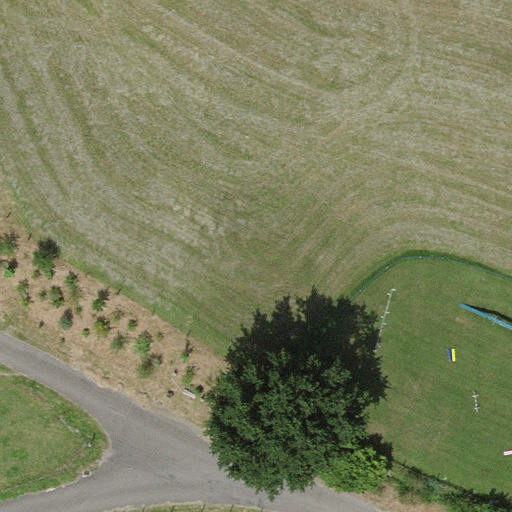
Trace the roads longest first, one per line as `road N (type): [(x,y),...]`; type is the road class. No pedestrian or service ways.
road 1 (residential): [(348,511),(205,456),(0,346)]
road 2 (track): [(205,456),(53,511)]
